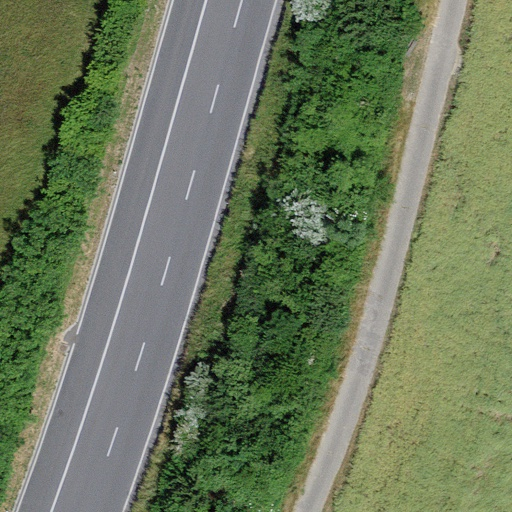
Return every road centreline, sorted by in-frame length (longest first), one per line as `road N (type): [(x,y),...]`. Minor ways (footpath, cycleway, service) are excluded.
road 1 (primary): [(70,511),(140,304),(225,0)]
road 2 (track): [(453,0),(373,343),(305,511)]
